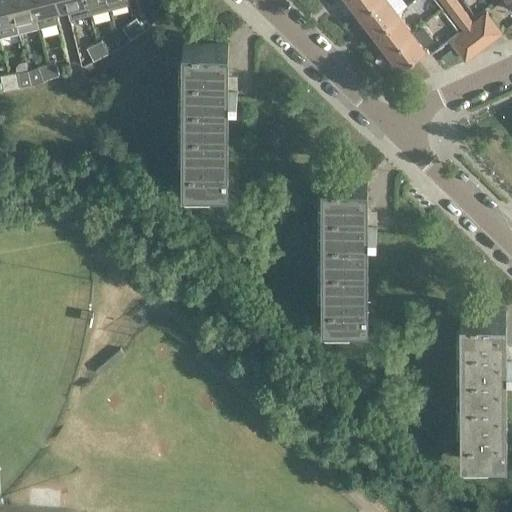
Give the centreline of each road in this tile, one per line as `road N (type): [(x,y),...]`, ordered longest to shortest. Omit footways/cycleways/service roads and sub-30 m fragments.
road 1 (residential): [(394,130),(258,0)]
road 2 (residential): [(511,245),(394,130)]
road 3 (residential): [(394,130),(419,107),(511,69)]
